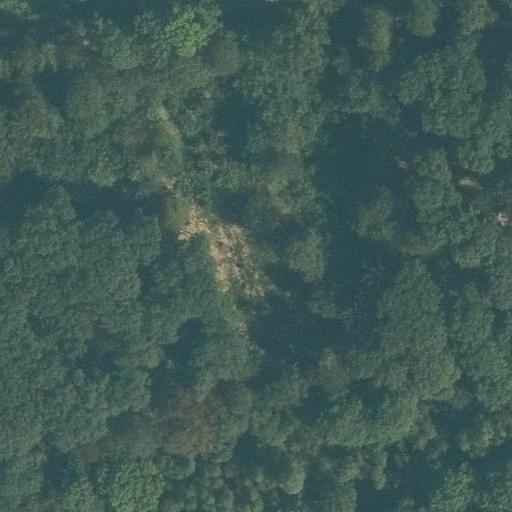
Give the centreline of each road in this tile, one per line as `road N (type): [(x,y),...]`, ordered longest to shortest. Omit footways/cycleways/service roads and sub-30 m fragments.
road 1 (track): [(0,476),(511,344)]
road 2 (track): [(0,59),(256,0)]
